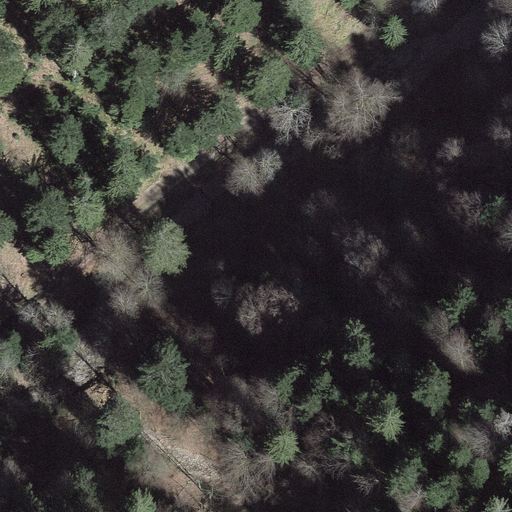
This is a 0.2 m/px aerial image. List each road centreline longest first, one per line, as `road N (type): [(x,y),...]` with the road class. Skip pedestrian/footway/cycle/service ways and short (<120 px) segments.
road 1 (track): [(0,333),(203,156),(426,0)]
road 2 (track): [(230,294),(124,384),(70,420),(0,451)]
